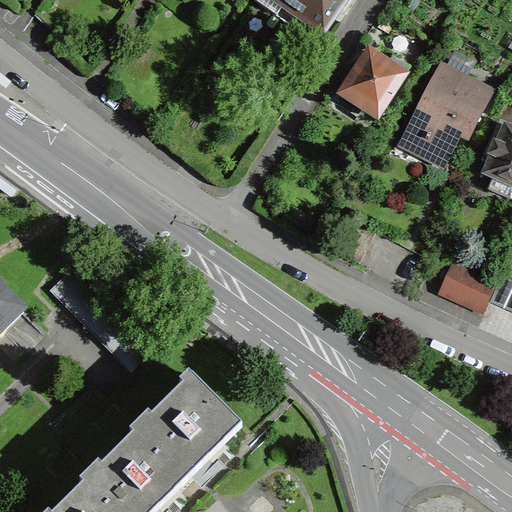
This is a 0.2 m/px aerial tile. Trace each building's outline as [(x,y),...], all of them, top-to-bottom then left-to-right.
[(82,0),(43,0),(35,13),(61,36),(84,1),(82,0)] [(256,0),(255,1),(316,43),(345,0),(256,0)] [(369,52),(344,92),(380,115),(411,68),(393,56),(388,64),(369,52)] [(493,92),(441,66),(409,129),(429,139),(420,155),(445,167),(461,135),(469,139),(493,92)] [(511,129),(506,127),(501,139),(493,135),(482,160),(490,163),(485,174),(495,179),(490,190),(511,199),(511,129)] [(348,225),(335,250),(361,264),(374,238),(348,225)] [(454,266),(441,293),(483,312),(495,285),(454,266)] [(73,271),(52,292),(130,371),(151,350),(73,271)] [(0,338),(6,333),(5,331),(24,313),(4,292),(2,290),(0,288),(0,338)] [(193,377),(142,427),(192,477),(242,427),(193,377)] [(142,427),(93,476),(128,511),(156,511),(192,477),(142,427)] [(56,511),(128,511),(93,476),(56,511)]
